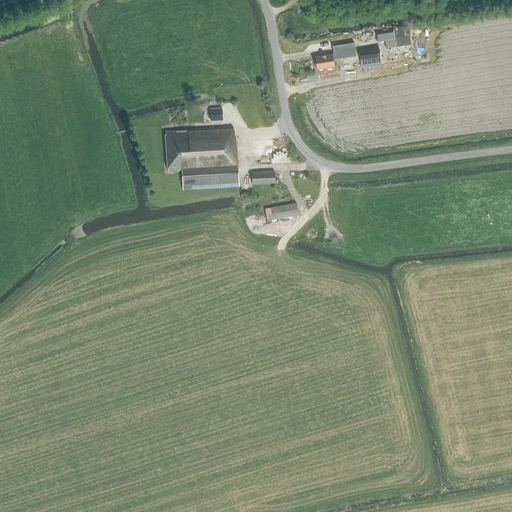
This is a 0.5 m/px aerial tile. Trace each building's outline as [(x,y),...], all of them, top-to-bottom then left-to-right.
[(393,32),(376,35),(377,39),(376,39),(377,41),(377,42),(384,40),(386,48),(395,47),(393,32)] [(398,55),(410,53),(408,42),(396,43),(398,55)] [(354,43),(332,46),(333,54),(315,57),(317,69),(326,68),(326,70),(332,69),(331,67),(333,67),(332,60),(356,57),(354,43)] [(380,59),(378,47),(358,50),(360,62),(380,59)] [(209,123),(222,122),(221,110),(209,111),(209,123)] [(167,172),(181,171),(237,167),(235,138),(233,138),(233,127),(185,130),(185,131),(176,132),(176,131),(165,132),(165,135),(167,169),(167,172)] [(238,186),(237,167),(181,171),(182,190),(238,186)] [(252,185),(275,184),(274,171),(251,172),(252,185)] [(296,203),(264,208),(267,221),(298,215),(296,203)]
